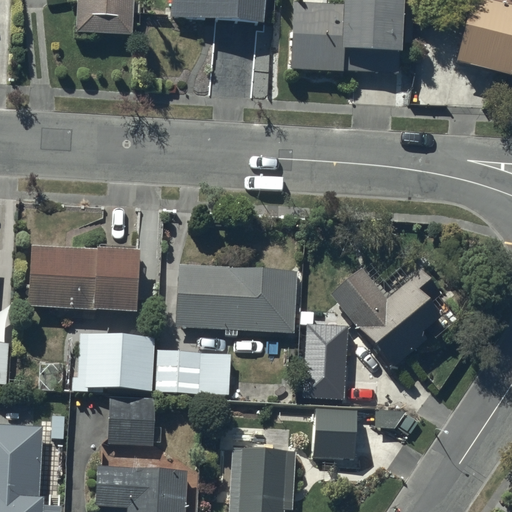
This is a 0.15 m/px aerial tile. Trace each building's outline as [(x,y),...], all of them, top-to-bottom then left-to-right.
[(76,0),(76,34),(131,35),(132,9),(138,10),(138,0),(76,0)] [(169,0),(168,16),(263,25),(265,0),(169,0)] [(344,0),(345,2),(309,0),(294,0),(291,67),(342,70),(343,67),(398,70),(399,57),(402,58),(405,0),(344,0)] [(511,0),(473,0),(458,66),(511,78),(511,0)] [(94,242),(28,240),(26,304),(89,306),(89,305),(136,306),(138,239),(94,238),(94,242)] [(417,267),(386,293),(361,264),(328,292),(391,364),(425,335),(419,328),(440,310),(431,300),(441,292),(422,270),(432,262),(424,253),(413,262),(417,267)] [(296,268),(178,262),(175,324),(224,327),(224,333),(237,333),(237,327),(293,330),(296,268)] [(338,319),(308,319),(308,345),(338,345),(338,319)] [(151,389),(154,335),(78,331),(76,375),(71,375),(71,388),(87,389),(87,386),(151,389)] [(230,352),(155,349),(154,389),(229,392),(230,352)] [(328,375),(327,401),(377,403),(378,377),(362,376),(362,374),(350,374),(350,376),(328,375)] [(152,395),(107,395),(107,442),(152,442),(152,395)] [(355,408),(314,407),(313,455),(354,456),(355,408)] [(40,426),(0,424),(0,511),(59,511),(60,505),(42,504),(42,493),(37,492),(40,426)] [(294,449),(232,446),(228,511),(280,511),(281,506),(291,507),(294,449)] [(183,511),(185,468),(97,465),(96,503),(126,504),(125,511),(183,511)]
